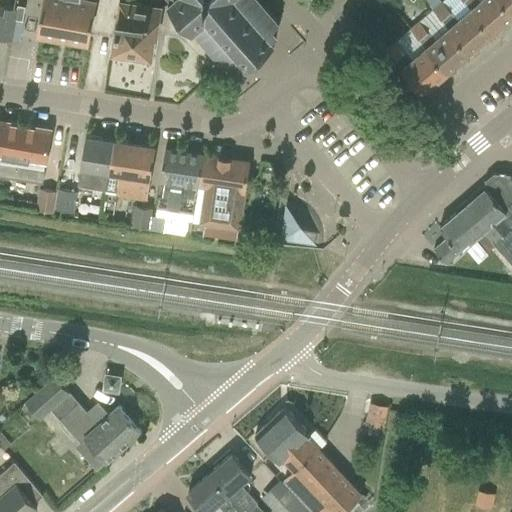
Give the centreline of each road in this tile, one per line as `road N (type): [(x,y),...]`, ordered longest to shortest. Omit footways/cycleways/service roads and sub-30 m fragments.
road 1 (residential): [(264,105),(242,123),(219,128),(0,94)]
road 2 (unclassified): [(511,406),(341,382),(284,352)]
road 3 (tertiary): [(208,414),(146,361),(105,344),(0,326)]
road 4 (residential): [(421,197),(311,68),(264,105)]
road 5 (residential): [(264,105),(378,243)]
road 6 (unclassified): [(93,511),(208,414)]
road 7 (tertiary): [(284,352),(378,243)]
road 8 (tertiary): [(421,197),(511,115)]
